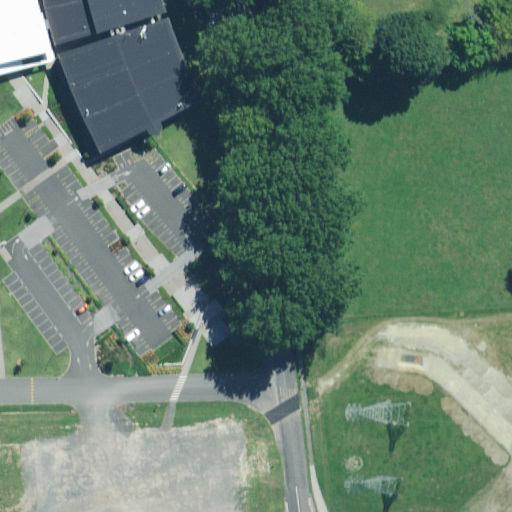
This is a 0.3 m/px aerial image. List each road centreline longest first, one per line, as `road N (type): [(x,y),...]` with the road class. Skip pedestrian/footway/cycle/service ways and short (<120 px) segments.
road 1 (unclassified): [(244,0),(286,389)]
road 2 (unclassified): [(286,389),(0,391)]
road 3 (track): [(252,70),(511,34)]
road 4 (unclassified): [(286,389),(301,511)]
